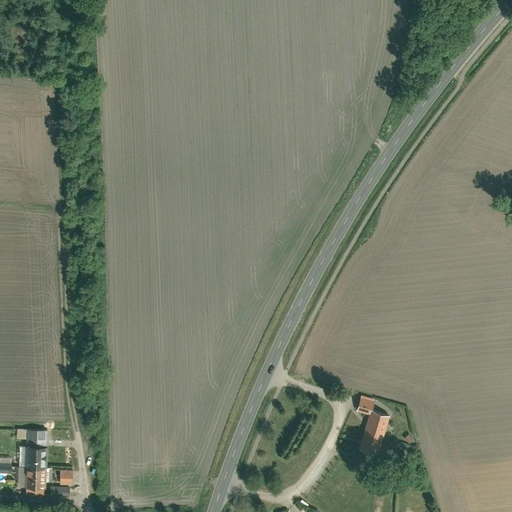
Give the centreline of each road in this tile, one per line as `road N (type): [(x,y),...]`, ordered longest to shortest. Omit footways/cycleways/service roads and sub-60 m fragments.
road 1 (tertiary): [(505,0),(411,117),(308,282),(265,371)]
road 2 (unclassified): [(222,482),(286,495),(336,426),(332,394),(265,371)]
